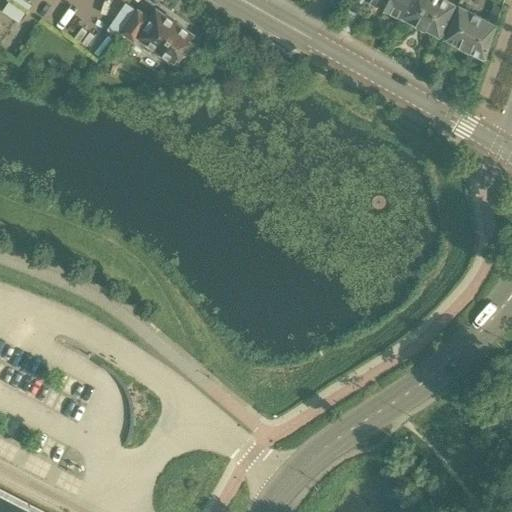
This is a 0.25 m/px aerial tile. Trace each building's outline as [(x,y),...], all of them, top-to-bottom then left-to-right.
[(368,0),(401,15),(409,0),(368,0)] [(439,34),(454,4),(446,0),(409,0),(401,15),(439,34)] [(494,3),(488,20),(458,5),(447,38),(484,57),(496,25),(502,8),(494,3)] [(156,12),(151,19),(138,10),(123,32),(135,41),(139,36),(161,51),(158,55),(170,63),(171,61),(174,63),(192,37),(156,12)] [(271,42),(268,47),(282,54),(285,49),(271,42)]
